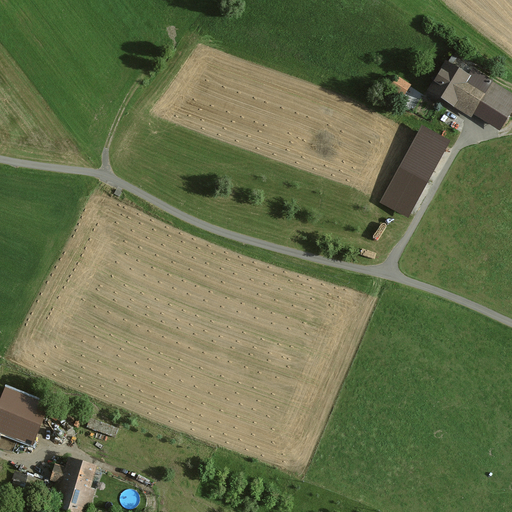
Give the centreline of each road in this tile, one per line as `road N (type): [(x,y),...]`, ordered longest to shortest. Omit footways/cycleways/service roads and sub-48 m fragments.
road 1 (residential): [(0,160),(108,179),(239,240),(390,277),(511,322)]
road 2 (track): [(40,455),(81,458),(143,485),(151,495),(147,511)]
